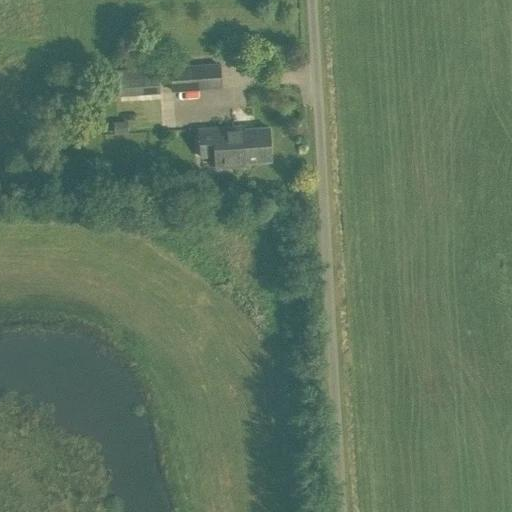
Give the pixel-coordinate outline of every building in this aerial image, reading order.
[(222,90),(220,64),(169,67),(171,93),(222,90)] [(127,120),(113,122),(114,135),(128,134),(127,120)] [(243,130),(243,126),(198,129),(200,158),(215,157),(215,169),(245,167),(245,164),(271,162),(268,128),(243,130)] [(169,172),(151,173),(152,195),(171,193),(169,172)] [(85,187),(85,176),(56,176),(56,177),(56,183),(56,187),(85,187)]
